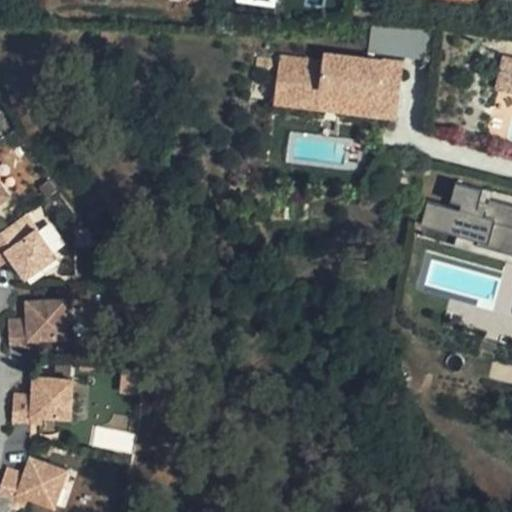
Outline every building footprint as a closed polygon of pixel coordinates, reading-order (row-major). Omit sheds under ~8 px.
[(372,25),(368,50),(424,57),(427,32),(372,25)] [(323,63),(278,59),(273,109),(398,119),(403,57),(324,50),(323,63)] [(0,201),(11,193),(0,177),(0,201)] [(486,190),(458,182),(453,201),(464,204),(463,210),(430,200),(423,225),(457,234),(462,235),(464,228),(482,233),(481,240),(479,245),(511,254),(511,205),(492,199),(490,204),(482,201),(486,190)] [(511,196),(486,190),(482,201),(490,204),(492,199),(511,205),(511,196)] [(37,226),(27,211),(17,218),(28,234),(37,226)] [(17,218),(0,230),(0,263),(5,260),(11,255),(18,265),(26,276),(58,254),(37,226),(28,234),(17,218)] [(464,228),(462,235),(481,240),(482,233),(464,228)] [(462,235),(457,234),(453,248),(511,264),(511,254),(479,245),(481,240),(462,235)] [(11,255),(5,260),(12,269),(18,265),(11,255)] [(8,346),(28,345),(28,338),(38,338),(66,336),(64,297),(25,299),(26,315),(8,316),(8,346)] [(9,420),(28,421),(28,414),(39,415),(67,417),(70,378),(31,375),(30,391),(11,390),(9,420)] [(0,473),(0,496),(11,501),(14,494),(23,497),(50,506),(62,468),(25,456),(20,473),(2,467),(0,473)] [(14,494),(11,501),(21,504),(23,497),(14,494)]
